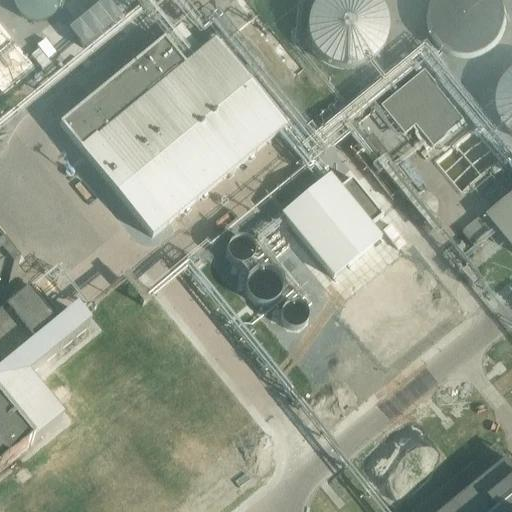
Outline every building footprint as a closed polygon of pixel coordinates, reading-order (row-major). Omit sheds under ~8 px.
[(21,15),(28,20),(38,22),(48,20),(56,14),(61,5),(60,0),(14,0),(16,8),(21,15)] [(385,43),(385,36),(385,28),(382,21),(378,14),(374,8),(370,5),(364,1),(360,0),(332,0),(327,3),(320,7),(316,12),(312,19),(309,27),(308,35),(309,43),(311,50),(314,56),(319,63),(325,67),(332,72),(337,73),(345,74),(351,74),(361,72),(366,69),(373,65),(378,59),(382,51),(385,43)] [(503,26),(504,18),(503,10),(500,2),(499,0),(425,0),(422,8),(421,16),(422,24),(424,33),(427,39),(433,47),(439,52),(446,56),(453,58),(460,59),(467,59),(478,56),(486,52),(491,48),(496,42),(500,34),(503,26)] [(49,36),(39,44),(51,59),(60,51),(49,36)] [(60,128),(81,154),(185,69),(164,43),(60,128)] [(215,45),(96,142),(167,229),(286,131),(215,45)] [(511,75),(509,78),(504,83),(500,90),(498,98),(497,105),(498,113),(499,120),(502,126),(508,133),(511,136),(511,75)] [(283,168),(264,182),(270,191),(289,176),(283,168)] [(333,280),(380,242),(370,229),(382,220),(351,181),(339,191),(329,179),(282,217),(333,280)] [(242,191),(223,207),(230,216),(249,200),(242,191)] [(511,201),(489,221),(511,249),(511,201)] [(484,218),(465,230),(475,246),(495,234),(484,218)] [(212,219),(189,231),(196,242),(218,230),(212,219)] [(72,272),(92,255),(83,245),(63,263),(72,272)] [(0,283),(3,281),(8,287),(15,281),(9,274),(11,272),(0,257),(0,283)] [(0,474),(29,451),(62,423),(27,381),(90,328),(76,312),(61,324),(42,301),(35,306),(27,297),(0,319),(0,474)] [(511,511),(511,468),(496,450),(419,511),(511,511)]
